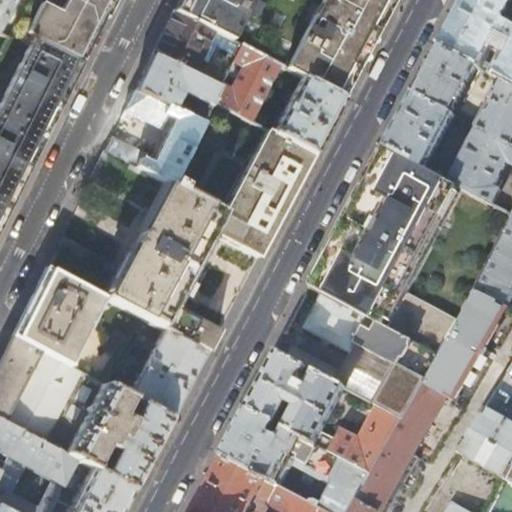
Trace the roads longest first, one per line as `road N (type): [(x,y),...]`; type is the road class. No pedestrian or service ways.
road 1 (residential): [(156,511),(428,0)]
road 2 (residential): [(147,0),(0,293)]
